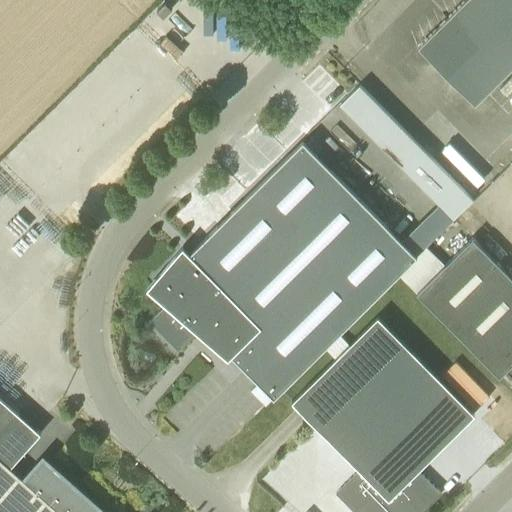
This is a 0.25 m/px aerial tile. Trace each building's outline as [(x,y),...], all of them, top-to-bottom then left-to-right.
[(475,105),(511,68),(511,0),(465,0),(418,47),(475,105)] [(340,105),(452,219),(473,199),(360,85),(340,105)] [(324,148),(310,135),(304,141),(317,155),(324,148)] [(274,397),(398,274),(417,255),(317,155),(304,141),(303,140),(189,253),(183,246),(168,263),(171,265),(175,270),(161,283),(175,298),(149,322),(178,351),(197,332),(228,358),(232,355),(274,397)] [(426,246),(417,255),(398,274),(499,376),(505,370),(511,376),(511,384),(511,277),(472,238),(445,265),(426,246)] [(422,511),(442,492),(419,469),(475,413),(379,316),(292,402),(359,470),(337,492),(355,511),(422,511)] [(0,511),(104,511),(43,458),(24,480),(0,458),(0,434),(18,414),(0,397),(0,511)]
